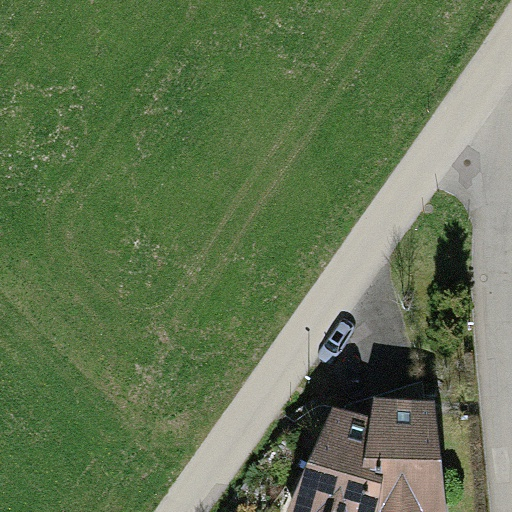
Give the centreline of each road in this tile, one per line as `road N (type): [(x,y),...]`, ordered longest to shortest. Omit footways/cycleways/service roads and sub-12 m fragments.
road 1 (residential): [(511,71),(400,246),(199,511)]
road 2 (residential): [(511,359),(511,221)]
